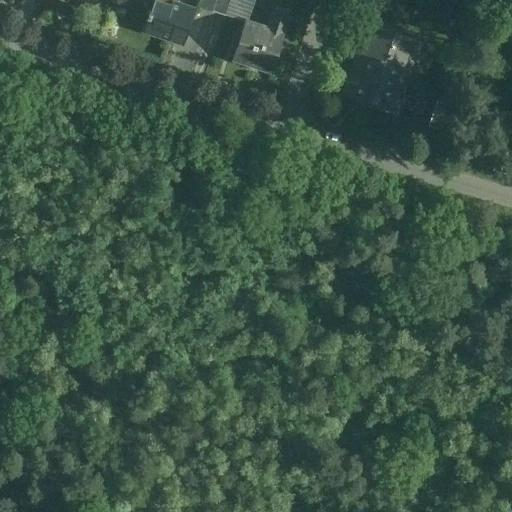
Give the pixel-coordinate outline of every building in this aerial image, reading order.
[(67,0),(68,0),(67,3),(93,12),(97,0),(67,0)] [(193,10),(162,0),(153,0),(144,29),(182,42),(193,10)] [(215,0),(200,0),(198,6),(212,11),(215,0)] [(230,0),(215,0),(212,11),(225,15),(230,0)] [(269,28),(245,21),(232,59),(271,71),(290,17),(287,12),(279,9),(274,12),(269,28)] [(420,42),(367,24),(358,52),(410,70),(420,42)] [(410,70),(358,52),(343,95),(390,111),(404,69),(410,71),(410,70)] [(452,106),(437,101),(428,127),(443,132),(452,106)]
